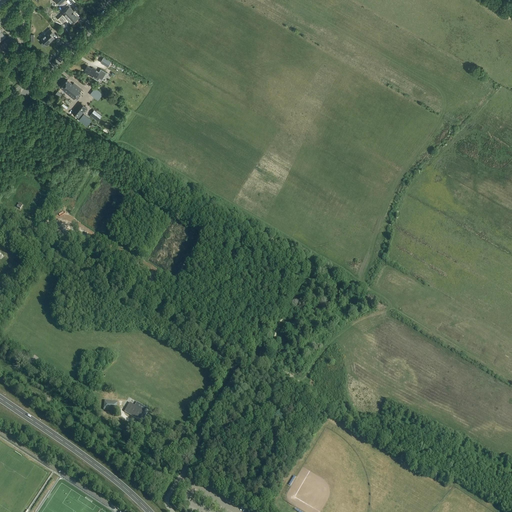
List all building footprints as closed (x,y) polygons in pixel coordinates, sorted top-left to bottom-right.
[(62,14),(71,24),(74,22),(79,17),(69,7),(62,14)] [(45,33),(47,35),(41,40),(47,46),(51,42),(52,42),(55,39),(52,36),(54,34),(50,29),(45,33)] [(92,69),(87,66),(84,71),(87,72),(86,73),(98,81),(100,78),(101,80),(102,78),(103,79),(107,73),(101,69),(99,72),(92,68),(92,69)] [(66,93),(74,100),(75,99),(77,101),(80,97),(77,95),(82,90),(74,83),(73,85),(67,80),(62,87),(64,89),(63,90),(66,93)] [(72,113),(79,118),(87,108),(81,103),(72,113)] [(102,116),(94,110),(90,115),(98,121),(102,116)] [(104,410),(116,411),(117,403),(105,402),(104,410)] [(124,412),(139,421),(138,423),(141,424),(147,414),(130,403),(124,412)]
